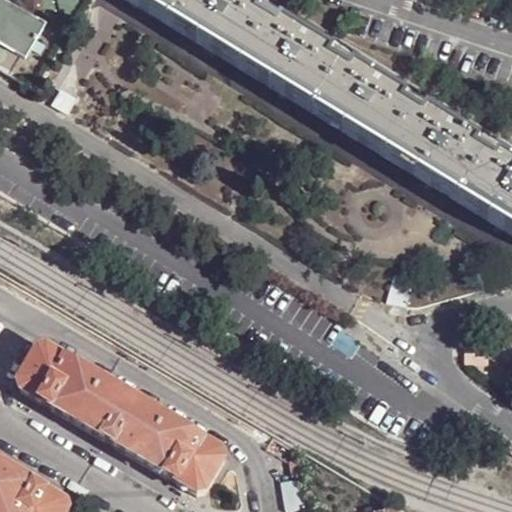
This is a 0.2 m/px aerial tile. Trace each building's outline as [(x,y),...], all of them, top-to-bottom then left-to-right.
[(0,0),(0,46),(13,55),(12,56),(23,62),(44,26),(34,20),(33,21),(0,1),(0,0)] [(129,0),(511,235),(511,173),(499,166),(496,172),(479,160),(482,155),(425,120),(422,126),(402,114),(405,108),(354,76),(350,82),(339,75),(329,69),(332,63),(281,31),(277,37),(257,25),(260,19),(230,0),(129,0)] [(351,56),(258,0),(230,0),(260,19),(257,25),(277,37),(281,31),(332,63),(329,69),(339,75),(351,56)] [(511,155),(351,56),(339,75),(350,82),(354,76),(405,108),(402,114),(422,126),(425,120),(482,155),(479,160),(496,172),(499,166),(511,173),(511,155)] [(225,463),(223,455),(45,350),(38,352),(18,385),(20,393),(40,405),(41,404),(50,409),(50,410),(103,442),(104,441),(114,447),(113,448),(166,480),(167,478),(177,484),(176,485),(197,498),(205,495),(225,463)] [(68,511),(69,511),(66,505),(45,492),(44,493),(35,488),(36,487),(0,465),(0,511),(68,511)] [(303,466),(290,468),(292,484),(305,482),(303,466)]
